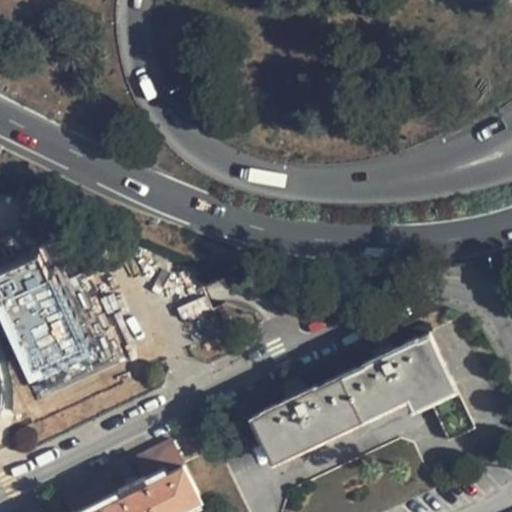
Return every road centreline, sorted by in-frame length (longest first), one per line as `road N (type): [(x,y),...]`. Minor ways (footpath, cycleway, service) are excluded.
road 1 (residential): [(0,484),(427,289),(461,288),(494,306),(511,342)]
road 2 (motorway): [(0,112),(116,169),(281,228),(409,241),(511,226)]
road 3 (motorway): [(407,183),(274,182),(203,150),(180,131),(148,77),(138,0)]
road 4 (unknown): [(192,395),(140,271)]
